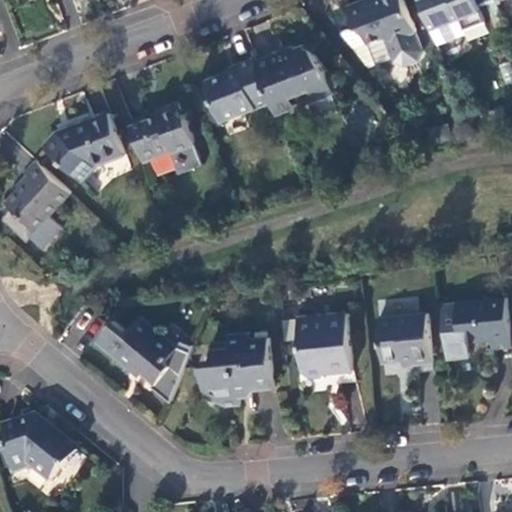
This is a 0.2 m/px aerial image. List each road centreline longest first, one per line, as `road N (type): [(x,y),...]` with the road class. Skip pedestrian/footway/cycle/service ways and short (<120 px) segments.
road 1 (residential): [(0,333),(185,474),(511,452)]
road 2 (residential): [(0,88),(225,0)]
